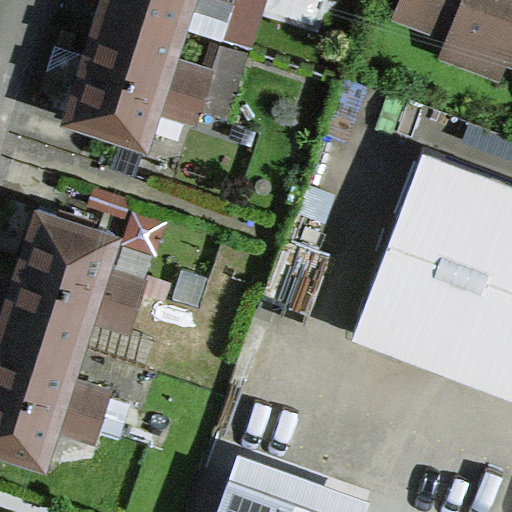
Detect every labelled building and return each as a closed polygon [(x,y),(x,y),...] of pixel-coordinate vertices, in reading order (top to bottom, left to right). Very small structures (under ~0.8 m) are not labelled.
[(110,0),(94,51),(90,50),(70,112),(146,137),(157,103),(173,54),(190,0),(110,0)] [(511,51),(511,0),(401,0),(398,9),(511,51)] [(173,54),(157,103),(198,116),(214,67),(173,54)] [(511,178),(425,145),(354,328),(511,388),(511,178)] [(0,350),(0,442),(46,457),(56,425),(72,375),(91,313),(106,263),(116,231),(38,207),(20,266),(26,268),(0,350)] [(146,275),(106,263),(91,313),(131,325),(146,275)] [(110,387),(72,375),(56,425),(95,437),(110,387)]
